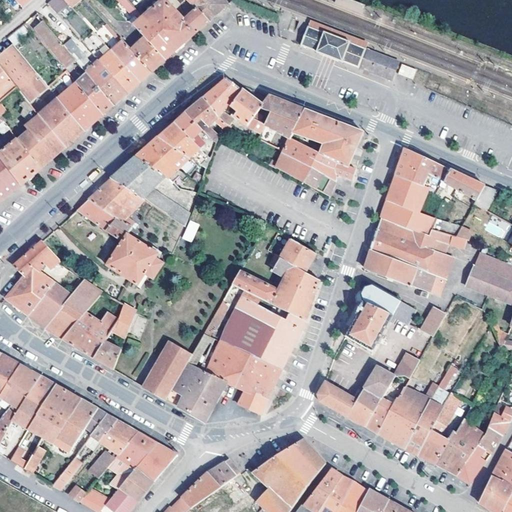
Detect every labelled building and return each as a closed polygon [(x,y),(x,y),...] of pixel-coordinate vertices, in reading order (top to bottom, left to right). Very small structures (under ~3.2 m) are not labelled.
[(139,12),(127,0),(118,0),(132,15),(135,16),(139,12)] [(163,0),(143,18),(175,52),(191,38),(209,22),(196,9),(183,20),(165,0),(163,0)] [(186,0),(196,9),(209,22),(221,12),(228,6),(221,0),(186,0)] [(352,0),(336,0),(335,4),(361,14),(363,7),(365,5),(352,0)] [(140,21),(143,18),(139,12),(135,16),(140,21)] [(170,57),(175,52),(143,18),(140,21),(139,22),(136,18),(132,22),(145,37),(166,60),(170,57)] [(72,57),(62,45),(42,21),(35,27),(66,62),(72,57)] [(315,53),(323,33),(308,27),(300,47),(315,53)] [(324,31),(323,33),(315,53),(342,64),(343,62),(351,43),(351,42),(324,31)] [(133,89),(141,82),(111,51),(93,32),(88,36),(106,56),(99,62),(128,94),(133,89)] [(158,67),(166,60),(145,37),(132,50),(152,72),(158,67)] [(121,100),(128,94),(99,62),(94,67),(70,38),(62,45),(72,57),(87,74),(113,107),(121,100)] [(145,78),(152,72),(132,50),(123,41),(111,51),(141,82),(145,78)] [(357,68),(365,49),(351,43),(343,62),(357,68)] [(13,46),(0,56),(0,66),(18,88),(30,104),(48,88),(47,87),(13,46)] [(400,63),(365,49),(357,68),(392,82),(400,63)] [(401,64),(398,73),(413,79),(416,69),(401,64)] [(0,101),(18,88),(0,66),(0,101)] [(108,111),(113,107),(87,74),(76,84),(104,115),(108,111)] [(230,103),(232,105),(243,90),(234,84),(227,79),(213,90),(203,98),(226,123),(230,124),(234,118),(230,115),(224,110),(230,103)] [(58,100),(85,132),(93,124),(104,115),(76,84),(60,98),(58,100)] [(259,108),(262,103),(251,95),(244,89),(243,90),(232,105),(236,109),(238,110),(234,116),(247,126),(260,133),(264,125),(252,117),(255,113),(259,108)] [(293,132),(305,110),(289,103),(268,95),(262,103),(259,108),(269,113),(266,119),(255,113),(252,117),(264,125),(289,138),(293,132)] [(231,125),(230,124),(226,123),(203,98),(192,107),(186,112),(202,130),(210,139),(216,143),(219,138),(209,126),(215,121),(222,129),(229,131),(231,125)] [(40,115),(66,148),(75,140),(85,132),(58,100),(40,115)] [(338,123),(305,110),(293,132),(323,144),(320,154),(349,167),(364,133),(338,123)] [(197,134),(202,130),(186,112),(180,118),(175,122),(200,148),(205,144),(197,134)] [(18,140),(41,170),(52,160),(66,148),(40,115),(26,127),(29,131),(17,140),(18,140)] [(0,131),(2,134),(9,129),(1,118),(0,119),(0,131)] [(191,157),(200,148),(175,122),(168,129),(160,136),(190,158),(191,157)] [(222,139),(227,142),(231,136),(225,133),(222,139)] [(198,163),(191,157),(190,158),(160,136),(156,139),(150,145),(166,157),(164,159),(178,170),(182,166),(192,174),(199,164),(198,163)] [(283,151),(307,165),(314,151),(289,138),(283,151)] [(29,179),(41,170),(18,140),(0,154),(0,157),(21,185),(29,179)] [(239,148),(247,153),(250,147),(242,143),(239,148)] [(171,177),(178,170),(164,159),(166,157),(150,145),(144,150),(136,157),(165,177),(172,182),(174,180),(171,177)] [(428,174),(444,183),(450,170),(425,158),(405,148),(400,162),(396,176),(423,185),(428,174)] [(304,183),(311,169),(310,168),(306,166),(307,165),(283,151),(276,168),(304,183)] [(357,170),(349,167),(320,154),(314,151),(307,165),(306,166),(310,168),(314,160),(322,165),(336,169),(336,174),(353,181),(355,175),(357,170)] [(199,164),(206,170),(210,159),(205,153),(198,163),(199,164)] [(0,200),(1,202),(8,196),(21,185),(0,157),(0,162),(0,163),(0,200)] [(152,190),(165,177),(136,157),(125,168),(113,178),(144,201),(185,228),(191,215),(152,190)] [(311,169),(336,182),(336,178),(336,174),(336,169),(322,165),(314,160),(310,168),(311,169)] [(333,190),(336,182),(311,169),(304,183),(330,196),(333,190)] [(477,200),(485,186),(469,179),(450,170),(444,183),(477,200)] [(427,187),(423,185),(396,176),(391,190),(382,218),(431,236),(433,230),(437,219),(418,213),(427,187)] [(131,214),(144,201),(113,178),(107,184),(100,189),(131,214)] [(475,204),(487,211),(498,191),(485,186),(477,200),(475,204)] [(120,224),(126,219),(131,214),(100,189),(96,193),(90,199),(120,224)] [(134,225),(126,219),(120,224),(90,199),(82,206),(77,210),(122,242),(107,266),(138,286),(145,275),(154,281),(164,264),(156,258),(158,255),(128,235),(132,229),(131,229),(134,225)] [(370,251),(444,279),(453,257),(443,253),(447,244),(464,250),(467,242),(456,238),(433,230),(431,236),(382,218),(377,232),(370,251)] [(456,238),(462,227),(437,219),(433,230),(456,238)] [(192,242),(199,224),(189,220),(182,238),(192,242)] [(467,242),(468,242),(473,232),(462,227),(456,238),(467,242)] [(280,258),(305,272),(310,263),(316,254),(291,239),(280,258)] [(31,268),(40,274),(45,267),(51,271),(60,261),(43,241),(38,245),(33,249),(14,266),(25,275),(31,268)] [(438,295),(444,279),(370,251),(367,261),(364,268),(409,285),(410,284),(438,295)] [(511,266),(480,253),(468,287),(511,303),(511,266)] [(320,281),(305,272),(280,258),(276,256),(270,266),(275,268),(273,272),(284,278),(278,292),(240,272),(233,285),(306,322),(314,300),(320,281)] [(57,275),(63,280),(70,272),(63,267),(57,275)] [(25,275),(22,278),(33,287),(45,277),(40,274),(31,268),(25,275)] [(70,272),(63,280),(69,285),(77,276),(71,271),(70,272)] [(17,308),(28,316),(57,286),(45,277),(33,287),(22,278),(6,299),(17,308)] [(72,288),(76,291),(84,282),(80,279),(72,288)] [(55,335),(63,340),(85,313),(102,293),(85,281),(84,282),(76,291),(72,296),(45,329),(55,335)] [(214,339),(221,343),(251,357),(282,372),(299,337),(306,322),(233,285),(204,335),(214,339)] [(36,321),(45,329),(72,296),(57,286),(28,316),(36,321)] [(418,308),(399,300),(399,299),(369,286),(363,288),(360,293),(356,294),(358,299),(393,316),(398,318),(410,324),(418,308)] [(391,321),(393,316),(358,299),(351,312),(358,315),(345,338),(373,353),(391,321)] [(95,359),(105,342),(112,330),(125,306),(122,304),(118,311),(115,310),(112,316),(107,313),(101,323),(85,313),(63,340),(81,351),(95,359)] [(126,339),(136,313),(125,306),(112,330),(126,339)] [(447,314),(435,307),(422,330),(434,336),(447,314)] [(493,332),(499,329),(496,323),(490,326),(493,332)] [(511,341),(504,341),(507,335),(499,329),(493,332),(500,348),(511,349),(511,341)] [(205,423),(226,383),(198,372),(201,367),(214,339),(204,335),(193,355),(172,390),(183,396),(178,408),(182,410),(205,423)] [(121,351),(105,342),(95,359),(103,365),(113,371),(121,351)] [(166,401),(172,390),(193,355),(172,343),(144,388),(166,401)] [(230,385),(235,387),(251,357),(221,343),(208,370),(201,367),(198,372),(226,383),(230,385)] [(409,381),(425,351),(413,345),(396,376),(403,378),(409,381)] [(0,397),(21,365),(11,359),(1,354),(0,355),(0,397)] [(245,390),(268,400),(278,380),(282,372),(251,357),(235,387),(245,390)] [(27,368),(21,365),(0,397),(0,405),(4,408),(7,402),(12,404),(0,424),(0,447),(12,425),(15,420),(42,377),(38,375),(27,368)] [(451,365),(439,387),(443,389),(455,367),(451,365)] [(365,428),(366,428),(382,401),(396,376),(378,367),(357,401),(325,382),(317,395),(320,402),(345,417),(365,428)] [(30,431),(38,418),(58,386),(53,384),(42,377),(15,420),(12,425),(17,428),(19,424),(30,431)] [(425,397),(431,401),(439,387),(433,384),(425,397)] [(38,418),(63,431),(82,400),(77,398),(58,386),(38,418)] [(456,433),(463,421),(474,405),(455,394),(459,388),(455,386),(443,409),(436,421),(453,432),(456,433)] [(392,443),(404,450),(431,402),(431,401),(425,397),(406,387),(398,401),(396,401),(393,407),(378,435),(392,443)] [(166,401),(178,408),(183,396),(172,390),(166,401)] [(268,400),(245,390),(238,406),(252,412),(261,416),(268,400)] [(87,428),(94,433),(107,414),(85,402),(82,400),(63,431),(55,445),(71,454),(87,428)] [(368,429),(378,435),(393,407),(382,401),(366,428),(368,429)] [(431,431),(436,421),(443,409),(431,402),(404,450),(414,454),(417,456),(431,431)] [(498,404),(494,413),(502,416),(506,407),(498,404)] [(478,446),(490,454),(502,435),(510,421),(511,416),(511,410),(506,407),(502,416),(494,413),(486,434),(478,446)] [(97,450),(102,444),(119,421),(110,416),(107,414),(94,433),(88,442),(97,450)] [(44,439),(55,445),(63,431),(38,418),(30,431),(44,439)] [(101,478),(117,458),(139,433),(128,427),(119,421),(102,444),(110,450),(98,464),(97,463),(90,471),(101,478)] [(445,471),(456,476),(478,446),(486,434),(463,421),(456,433),(453,432),(448,441),(434,465),(445,471)] [(421,458),(434,465),(448,441),(431,431),(417,456),(421,458)] [(135,471),(137,469),(158,444),(142,435),(139,433),(117,458),(123,462),(119,469),(130,477),(135,471)] [(258,502),(267,511),(289,511),(325,465),(313,452),(302,441),(253,472),(271,489),(258,502)] [(137,469),(153,483),(178,455),(166,449),(158,444),(137,469)] [(478,446),(456,476),(462,480),(469,484),(490,454),(478,446)] [(38,449),(31,460),(25,469),(33,473),(45,453),(38,449)] [(511,453),(506,450),(498,464),(491,478),(511,487),(511,453)] [(12,461),(25,469),(31,460),(17,452),(12,461)] [(54,486),(62,490),(83,465),(76,459),(54,486)] [(207,474),(219,489),(233,479),(239,475),(240,475),(229,461),(217,468),(207,474)] [(117,511),(131,511),(153,483),(137,469),(135,471),(109,502),(108,504),(117,511)] [(318,511),(342,477),(334,472),(331,470),(298,511),(318,511)] [(185,511),(219,489),(207,474),(192,489),(171,509),(169,507),(164,511),(185,511)] [(239,475),(233,479),(238,486),(244,482),(239,475)] [(336,511),(354,483),(344,478),(342,477),(318,511),(336,511)] [(490,511),(492,511),(503,511),(511,495),(511,487),(491,478),(487,486),(479,503),(490,511)] [(357,511),(368,493),(365,491),(354,483),(336,511),(357,511)] [(70,495),(81,501),(89,492),(78,486),(70,495)] [(382,511),(389,501),(378,495),(369,490),(368,493),(357,511),(382,511)] [(101,511),(108,504),(109,502),(90,491),(89,492),(81,501),(99,511),(101,511)] [(511,511),(511,495),(503,511),(511,511)] [(409,511),(401,508),(389,501),(382,511),(409,511)]
